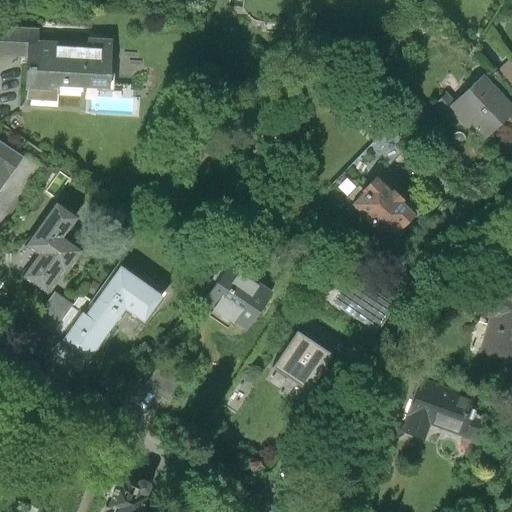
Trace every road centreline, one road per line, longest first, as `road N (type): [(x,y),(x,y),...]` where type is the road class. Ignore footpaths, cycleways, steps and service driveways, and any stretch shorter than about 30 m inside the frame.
road 1 (unclassified): [(511,209),(353,386),(270,511)]
road 2 (residential): [(0,368),(247,511)]
